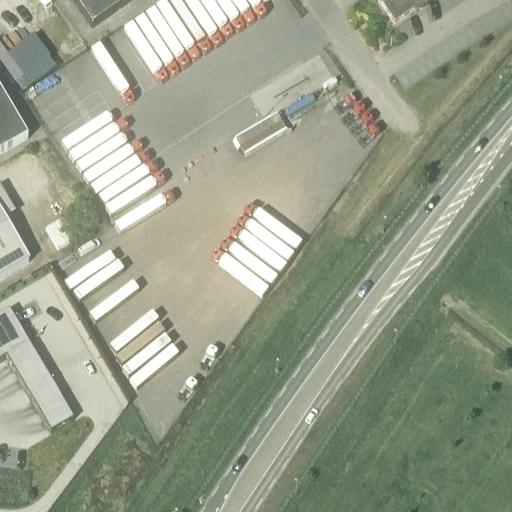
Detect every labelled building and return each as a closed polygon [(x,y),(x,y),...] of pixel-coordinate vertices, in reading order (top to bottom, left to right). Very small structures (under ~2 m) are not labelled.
[(70,0),(92,30),(135,0),(70,0)] [(192,0),(193,36),(230,35),(229,0),(192,0)] [(266,0),(230,0),(231,20),(262,20),(262,3),(267,3),(266,0)] [(376,0),(394,26),(432,0),(376,0)] [(2,60),(19,84),(52,60),(35,36),(2,60)] [(0,93),(0,156),(27,141),(0,93)] [(0,281),(29,264),(0,214),(0,281)] [(21,332),(9,313),(0,318),(0,364),(7,361),(30,347),(21,332)] [(73,423),(30,347),(7,361),(51,436),(73,423)]
